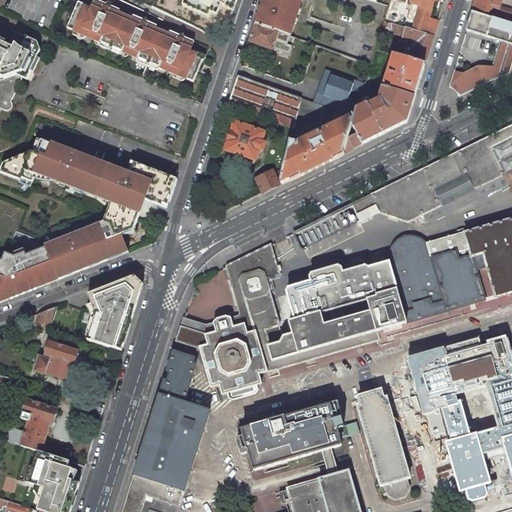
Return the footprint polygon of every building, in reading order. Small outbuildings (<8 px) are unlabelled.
[(69,29),(113,48),(124,22),(126,17),(120,14),(121,11),(97,0),(94,9),(80,3),(69,29)] [(178,0),(230,20),(236,0),(178,0)] [(290,36),(303,0),(263,0),(256,23),(274,30),(279,32),(282,33),(290,36)] [(411,0),(411,3),(421,6),(413,30),(433,36),(438,23),(428,20),(434,0),(411,0)] [(475,0),(472,13),(511,26),(511,25),(511,11),(500,7),(501,0),(475,0)] [(500,41),(511,45),(511,26),(472,13),(467,30),(500,41)] [(124,22),(113,48),(150,64),(161,37),(163,33),(152,28),(154,25),(134,16),(133,20),(126,17),(124,22)] [(406,28),(386,22),(383,30),(404,36),(406,28)] [(256,23),(249,42),(273,50),(279,32),(274,30),(256,23)] [(433,36),(413,30),(406,28),(404,36),(403,38),(414,42),(412,49),(415,50),(414,55),(426,59),(433,36)] [(150,64),(194,82),(205,56),(191,50),(195,42),(171,32),(169,35),(163,33),(161,37),(150,64)] [(26,38),(17,34),(14,40),(11,48),(0,42),(0,108),(6,111),(7,111),(8,112),(11,111),(13,109),(13,107),(13,105),(12,103),(11,102),(23,78),(27,80),(40,51),(38,43),(26,37),(26,38)] [(461,96),(510,74),(511,65),(511,45),(500,41),(495,58),(463,74),(454,71),(449,86),(461,96)] [(394,55),(383,88),(414,98),(425,64),(394,55)] [(354,83),(355,80),(325,70),(317,93),(324,96),(331,76),(354,83)] [(228,105),(293,128),(297,113),(301,99),(288,94),(264,86),(238,76),(228,105)] [(324,96),(317,93),(313,103),(326,108),(355,118),(357,111),(360,101),(351,98),(353,90),(363,93),(363,92),(366,83),(355,80),(354,83),(331,76),(324,96)] [(344,153),(407,122),(414,98),(383,88),(380,100),(380,101),(372,105),(369,106),(369,105),(357,111),(355,118),(353,126),(357,134),(349,139),(344,153)] [(301,99),(297,113),(310,117),(322,121),(326,108),(313,103),(301,99)] [(281,185),(344,153),(349,139),(353,126),(355,118),(317,136),(315,133),(307,137),(308,140),(298,145),(290,144),(284,171),(281,185)] [(230,133),(228,139),(229,140),(225,151),(234,154),(232,161),(233,164),(247,168),(249,167),(251,160),(255,161),(258,150),(263,152),(265,144),(261,142),(264,133),(235,123),(231,133),(230,133)] [(511,126),(370,195),(378,213),(408,222),(423,215),(441,206),(434,190),(467,174),(475,189),(511,170),(511,126)] [(36,173),(75,188),(76,186),(86,159),(86,158),(79,156),(73,153),(73,152),(42,141),(37,154),(30,152),(4,163),(1,172),(22,180),(23,178),(33,182),(36,173)] [(178,179),(136,163),(132,175),(94,160),(94,161),(86,159),(76,186),(106,198),(107,195),(114,198),(111,207),(140,218),(142,211),(137,209),(141,198),(146,200),(163,206),(163,203),(169,206),(170,203),(178,179)] [(511,192),(511,170),(475,189),(467,174),(434,190),(441,206),(423,215),(428,224),(508,185),(511,192)] [(273,171),(256,179),(263,193),(281,185),(273,172),(273,171)] [(284,171),(273,172),(281,185),(284,171)] [(361,222),(378,213),(370,195),(296,232),(309,258),(364,231),(361,222)] [(109,255),(130,247),(125,235),(127,229),(128,229),(134,227),(137,228),(140,218),(111,207),(106,222),(90,229),(103,262),(109,260),(111,259),(109,255)] [(511,219),(466,233),(465,234),(471,256),(473,257),(483,254),(495,296),(497,297),(511,292),(511,219)] [(90,229),(54,243),(55,245),(47,248),(50,255),(55,266),(61,279),(66,277),(65,276),(70,274),(69,271),(73,269),(75,274),(91,267),(94,266),(103,262),(90,229)] [(466,233),(427,244),(447,311),(485,300),(473,257),(471,256),(465,234),(466,233)] [(447,311),(427,244),(425,243),(419,239),(415,237),(413,237),(411,237),(409,237),(406,237),(402,239),(399,240),(397,241),(396,243),(394,245),(393,247),(393,250),(392,253),(392,262),(391,262),(391,264),(407,318),(408,322),(447,311)] [(258,331),(268,372),(379,340),(377,331),(371,312),(345,320),(341,308),(368,300),(375,298),(377,295),(369,269),(367,267),(366,267),(343,273),(342,269),(338,267),(312,275),(310,278),(312,283),(289,289),(287,292),(295,319),(290,320),(289,321),(293,335),(282,338),(279,325),(266,281),(276,278),(279,274),(270,245),(227,267),(241,314),(239,317),(242,325),(247,324),(250,333),(258,331)] [(0,302),(13,298),(21,295),(19,291),(26,289),(28,292),(61,279),(55,266),(50,255),(47,248),(26,256),(25,254),(15,258),(6,254),(3,261),(0,262),(0,302)] [(371,312),(377,331),(408,322),(407,318),(391,264),(391,262),(371,268),(370,265),(366,266),(367,267),(369,269),(377,295),(375,298),(368,300),(371,312)] [(114,285),(87,295),(94,315),(86,341),(111,349),(122,352),(138,301),(137,300),(135,296),(134,294),(132,292),(130,290),(126,288),(125,287),(121,285),(118,285),(114,285)] [(30,322),(49,329),(57,307),(28,318),(30,322)] [(210,345),(200,348),(211,388),(220,386),(222,395),(228,394),(228,397),(233,401),(256,394),(258,389),(257,386),(262,384),(259,374),(268,372),(258,331),(250,333),(247,324),(242,325),(239,317),(231,319),(231,318),(226,317),(218,319),(214,323),(214,324),(217,332),(207,335),(210,345)] [(217,332),(214,324),(206,326),(184,319),(178,340),(178,341),(200,348),(210,345),(207,335),(217,332)] [(492,483),(483,453),(503,448),(511,477),(511,476),(511,356),(511,357),(506,340),(504,339),(490,343),(489,344),(489,346),(480,349),(477,340),(410,359),(408,361),(423,413),(427,412),(434,441),(445,438),(459,492),(465,491),(467,499),(472,501),(485,498),(488,493),(485,485),(492,483)] [(37,371),(67,380),(72,364),(75,365),(79,352),(50,342),(44,359),(41,358),(37,371)] [(175,352),(173,353),(168,371),(169,372),(171,373),(170,375),(176,377),(174,381),(169,379),(168,382),(166,381),(164,382),(160,395),(184,403),(196,366),(195,364),(193,364),(195,360),(194,358),(175,352)] [(2,388),(17,392),(18,389),(34,394),(37,387),(21,382),(5,377),(2,388)] [(361,406),(359,406),(358,408),(381,486),(382,487),(385,486),(388,496),(395,500),(405,497),(409,490),(407,480),(409,479),(410,478),(387,399),(386,398),(384,399),(382,392),(380,391),(360,397),(359,398),(361,406)] [(207,411),(184,403),(160,395),(134,478),(182,494),(207,411)] [(11,428),(9,432),(10,433),(7,441),(12,443),(40,452),(42,452),(51,423),(54,423),(58,410),(28,400),(22,419),(29,421),(25,432),(11,428)] [(298,415),(243,430),(242,432),(245,441),(247,449),(253,470),(255,471),(313,454),(315,462),(325,459),(323,451),(331,449),(341,446),(342,444),(340,438),(348,436),(345,426),(344,427),(342,420),(335,421),(331,406),(329,406),(307,412),(306,407),(304,406),(298,408),(297,410),(298,415)] [(354,436),(359,434),(356,423),(351,425),(345,426),(348,436),(348,437),(354,436)] [(2,430),(0,437),(0,442),(6,444),(7,441),(10,433),(9,432),(2,430)] [(326,461),(330,476),(338,474),(334,459),(331,449),(323,451),(325,459),(326,461)] [(66,491),(69,480),(73,469),(68,467),(70,461),(42,452),(40,452),(35,467),(34,467),(28,483),(45,488),(37,511),(40,511),(41,511),(70,511),(76,495),(66,491)] [(361,511),(350,472),(348,471),(338,474),(330,476),(320,479),(309,483),(288,489),(294,511),(361,511)] [(134,478),(122,511),(140,511),(146,495),(179,505),(182,494),(134,478)] [(40,511),(37,511),(12,502),(0,498),(0,508),(12,511),(40,511)]
